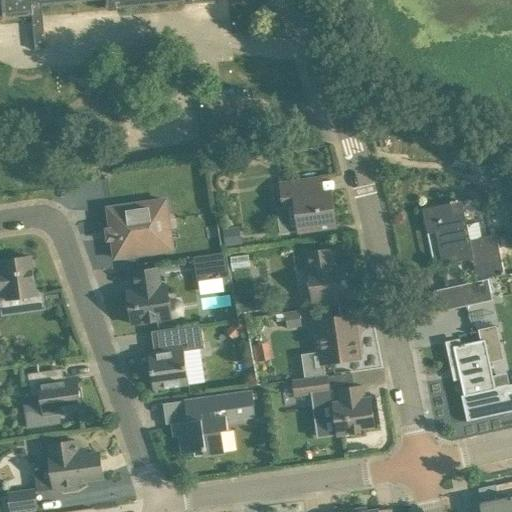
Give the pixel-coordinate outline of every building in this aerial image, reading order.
[(1,0),(3,12),(4,16),(34,13),(32,0),(40,0),(41,3),(45,3),(45,4),(70,1),(75,0),(78,0),(79,1),(84,0),(115,0),(117,6),(123,5),(123,6),(147,4),(147,3),(156,2),(156,3),(180,1),(180,0),(1,0)] [(45,30),(34,31),(36,49),(46,48),(45,30)] [(328,191),(325,191),(323,175),(279,182),(283,209),(295,207),(298,231),(337,226),(334,205),(330,205),(328,191)] [(116,257),(135,254),(175,249),(168,200),(109,208),(116,257)] [(461,201),(443,204),(423,208),(428,233),(440,230),(441,235),(437,236),(443,264),(473,257),(478,279),(487,277),(505,274),(511,272),(511,259),(511,256),(505,258),(505,260),(502,261),(496,234),(483,237),(479,222),(466,225),(461,201)] [(225,245),(242,243),(240,226),(223,229),(225,245)] [(305,251),(313,296),(348,291),(344,262),(335,264),(333,247),(305,251)] [(199,280),(229,276),(226,252),(194,256),(197,280),(199,280)] [(0,296),(5,295),(6,299),(22,297),(24,312),(46,309),(43,288),(36,289),(31,256),(2,260),(3,268),(0,268),(0,296)] [(133,323),(152,321),(183,316),(185,313),(186,310),(186,306),(185,303),(182,300),(178,299),(169,300),(168,284),(162,284),(161,267),(134,271),(136,289),(135,289),(135,290),(136,290),(137,294),(129,295),(133,323)] [(308,273),(299,274),(300,295),(309,294),(308,273)] [(478,279),(461,284),(465,305),(492,299),(487,277),(478,279)] [(238,311),(242,311),(242,312),(262,309),(260,292),(236,295),(238,311)] [(287,328),(302,326),(300,312),(285,314),(287,328)] [(314,319),(320,364),(361,358),(358,336),(353,337),(350,314),(314,319)] [(236,323),(228,333),(236,340),(245,331),(244,324),(238,324),(236,323)] [(149,353),(151,369),(154,389),(190,384),(185,351),(204,348),(201,325),(177,328),(180,349),(149,353)] [(509,411),(511,410),(511,384),(496,389),(490,361),(485,339),(481,340),(465,343),(465,342),(461,343),(459,343),(459,345),(454,346),(461,379),(465,394),(462,395),(468,420),(509,411)] [(25,406),(27,427),(61,422),(59,410),(81,407),(77,379),(41,384),(39,371),(28,372),(31,395),(40,394),(41,403),(25,406)] [(330,391),(328,375),(293,380),(295,396),(330,391)] [(338,401),(334,401),(338,435),(362,431),(361,428),(375,426),(372,402),(366,403),(363,385),(336,389),(338,401)] [(220,416),(219,410),(255,404),(253,390),(185,400),(187,414),(191,414),(192,420),(173,423),(175,437),(180,436),(183,453),(204,450),(205,455),(225,452),(222,432),(228,431),(226,415),(220,416)] [(78,440),(47,444),(53,489),(78,486),(77,480),(103,477),(100,452),(80,455),(78,440)] [(511,511),(511,495),(499,498),(496,484),(479,488),(482,501),(481,501),(482,503),(484,511),(511,511)] [(9,494),(12,509),(11,511),(26,511),(26,507),(37,506),(35,490),(9,494)]
